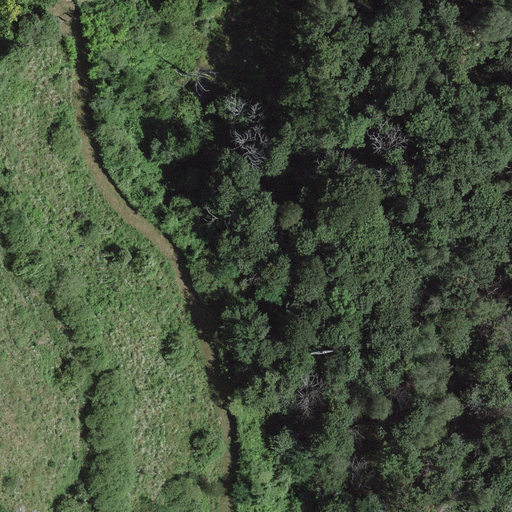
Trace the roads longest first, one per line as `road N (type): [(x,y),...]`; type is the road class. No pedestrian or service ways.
road 1 (track): [(57,4),(79,51),(94,165),(114,199),(173,258),(219,387),(227,431),(224,511)]
road 2 (track): [(87,511),(83,388),(62,337),(0,251)]
